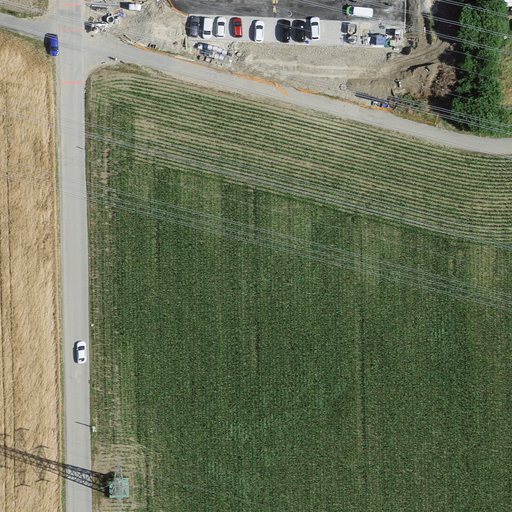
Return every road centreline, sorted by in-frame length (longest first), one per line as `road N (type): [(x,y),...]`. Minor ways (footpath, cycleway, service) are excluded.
road 1 (residential): [(68,38),(79,511)]
road 2 (residential): [(68,38),(494,152),(511,147)]
